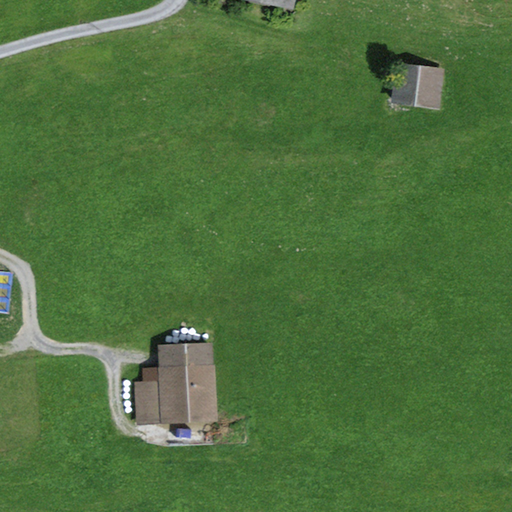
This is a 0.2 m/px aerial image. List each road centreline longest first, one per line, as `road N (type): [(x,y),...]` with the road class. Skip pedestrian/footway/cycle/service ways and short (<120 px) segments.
road 1 (track): [(378,60),(168,4)]
road 2 (track): [(0,350),(111,351),(123,437)]
road 3 (track): [(0,50),(172,0)]
